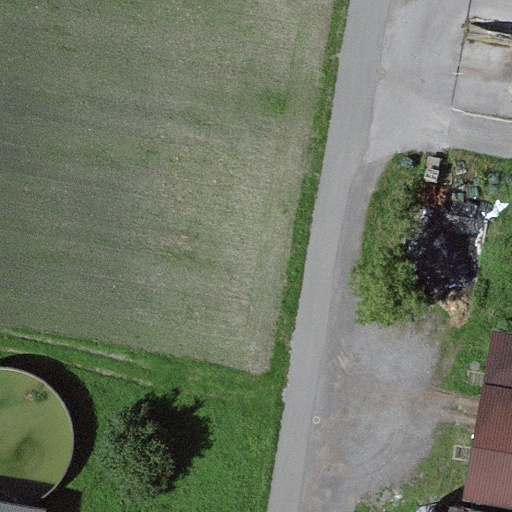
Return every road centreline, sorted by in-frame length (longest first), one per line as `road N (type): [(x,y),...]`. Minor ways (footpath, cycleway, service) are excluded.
road 1 (unclassified): [(278,511),(366,0)]
road 2 (track): [(511,142),(346,115)]
